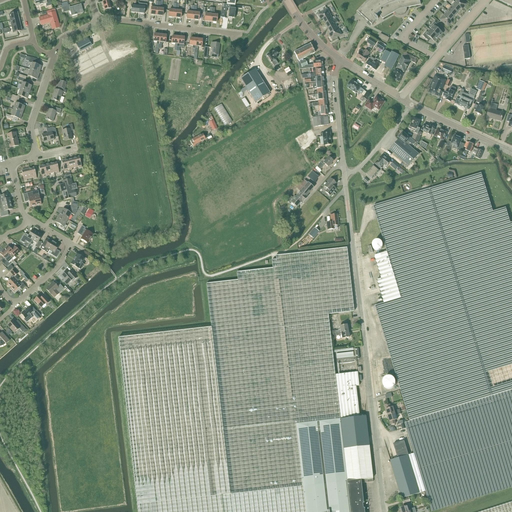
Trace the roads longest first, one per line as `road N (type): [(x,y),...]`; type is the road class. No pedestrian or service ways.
road 1 (unclassified): [(345,188),(384,511)]
road 2 (residential): [(97,19),(239,34)]
